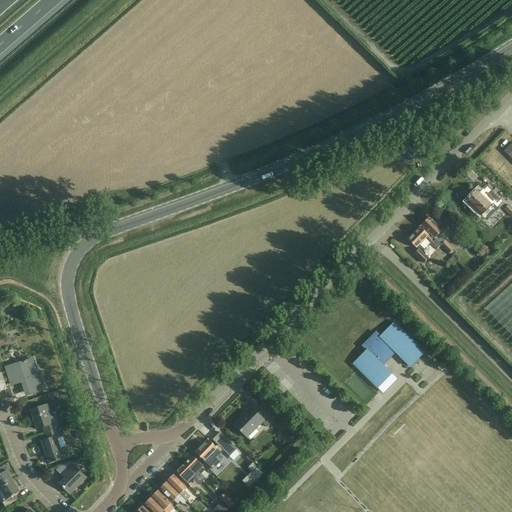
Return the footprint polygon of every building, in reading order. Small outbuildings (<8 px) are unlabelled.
[(479,193),(478,192),(468,202),(481,215),(487,208),(489,210),(491,209),(494,212),(504,203),(486,185),(479,193)] [(429,217),(421,225),(449,253),(453,249),(445,241),(445,240),(438,234),(442,230),(429,217)] [(449,253),(421,225),(435,239),(434,241),(420,226),(407,239),(416,248),(419,244),(424,249),(430,243),(436,250),(441,245),(449,253)] [(418,248),(414,253),(424,263),(428,258),(418,248)] [(424,352),(394,322),(380,336),(376,332),(362,346),(367,350),(353,364),(377,388),(391,373),(382,365),(395,352),(410,366),(424,352)] [(29,394),(44,389),(38,373),(37,373),(32,359),(26,361),(24,361),(24,362),(20,363),(20,365),(12,368),(12,366),(6,368),(11,384),(17,382),(16,379),(24,376),(29,394)] [(43,427),(45,433),(56,429),(51,412),(55,410),(53,403),(45,405),(30,410),(36,429),(43,427)] [(245,415),(235,425),(247,437),(262,422),(267,427),(275,419),(264,408),(258,414),(250,406),(244,413),(245,415)] [(56,429),(45,433),(47,439),(40,441),(45,453),(49,463),(69,456),(63,437),(60,437),(58,429),(57,429),(56,429)] [(213,441),(225,452),(230,447),(223,441),(226,438),(222,435),(220,437),(218,436),(213,441)] [(214,451),(217,448),(208,440),(195,452),(208,465),(214,460),(212,457),(216,453),(214,451)] [(192,455),(184,464),(202,482),(206,478),(198,471),(203,466),(192,455)] [(70,494),(86,478),(72,464),(63,473),(67,477),(60,484),(70,494)] [(202,482),(184,464),(176,472),(187,483),(192,478),(199,485),(202,482)] [(0,474),(0,488),(0,489),(13,481),(6,470),(0,474)] [(174,474),(167,481),(180,494),(186,501),(190,497),(184,490),(187,487),(174,474)] [(13,481),(0,489),(7,500),(3,502),(6,507),(18,499),(15,495),(20,492),(13,481)] [(180,494),(167,481),(159,488),(173,501),(176,498),(183,504),(186,501),(180,494)] [(158,490),(151,497),(166,511),(167,511),(172,507),(171,506),(172,504),(158,490)] [(219,498),(229,508),(234,504),(224,494),(219,498)] [(166,511),(151,497),(144,504),(151,511),(166,511)] [(215,511),(225,511),(227,510),(229,509),(221,502),(213,510),(215,511)]
